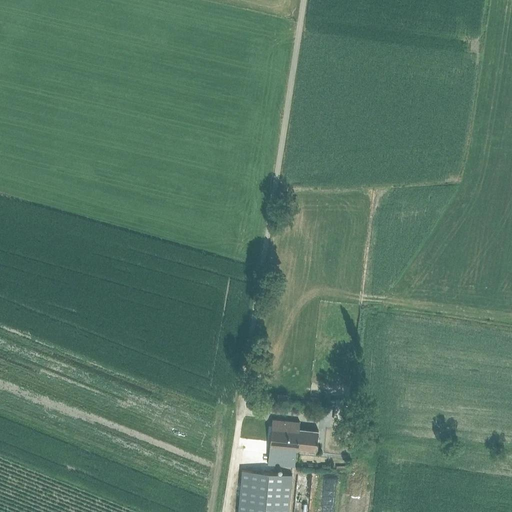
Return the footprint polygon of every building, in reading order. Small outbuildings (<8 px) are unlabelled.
[(345,404),(344,421),(357,422),(357,404),(345,404)] [(302,419),(271,416),(266,461),(296,464),(297,450),(318,452),(320,429),(301,427),(302,419)] [(269,421),(244,418),(242,441),(266,444),(269,421)] [(295,511),(299,477),(239,471),(235,511),(295,511)] [(307,504),(323,505),(324,477),(308,476),(307,504)]
